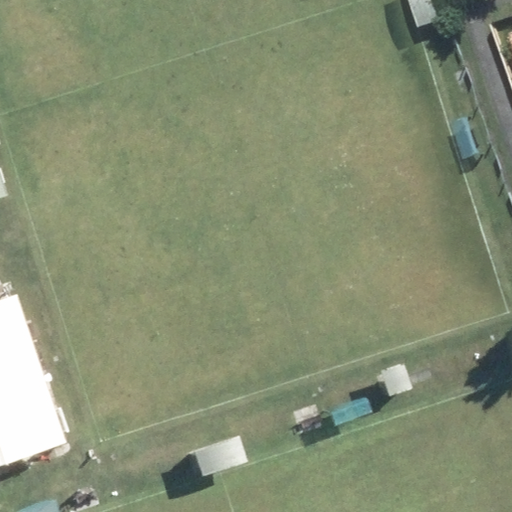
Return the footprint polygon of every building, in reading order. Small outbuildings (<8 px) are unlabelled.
[(448,0),(420,0),(429,26),(454,18),(448,0)] [(14,295),(0,299),(0,465),(65,443),(14,295)] [(403,364),(379,373),(388,397),(411,388),(403,364)] [(328,399),(280,415),(287,433),(335,416),(328,399)] [(238,440),(193,454),(200,479),(246,464),(238,440)]
